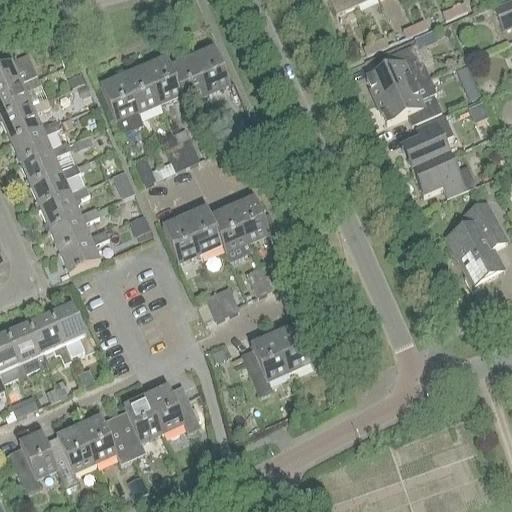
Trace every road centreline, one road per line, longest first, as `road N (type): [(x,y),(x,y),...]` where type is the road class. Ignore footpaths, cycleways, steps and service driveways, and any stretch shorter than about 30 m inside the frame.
road 1 (residential): [(421,392),(328,180)]
road 2 (residential): [(195,358),(0,445)]
road 3 (residential): [(328,180),(250,0)]
road 4 (tertiary): [(273,470),(421,392)]
road 5 (residential): [(229,492),(195,358)]
